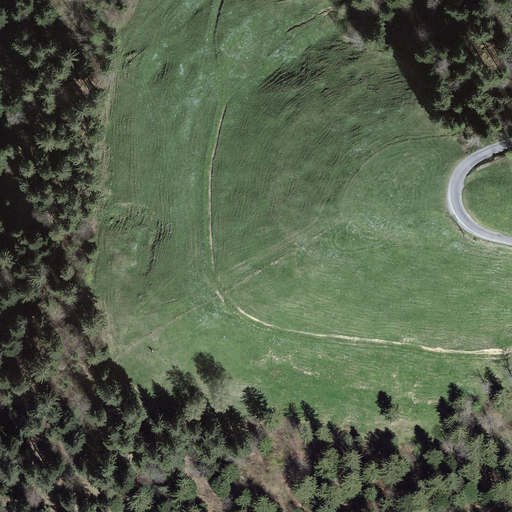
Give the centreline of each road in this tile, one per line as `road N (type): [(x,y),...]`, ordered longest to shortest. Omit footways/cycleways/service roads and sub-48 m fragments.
road 1 (track): [(224,103),(212,145),(208,272),(236,316),(429,354),(511,353)]
road 2 (unclassified): [(511,141),(470,163),(456,192),(475,228),(511,241)]
